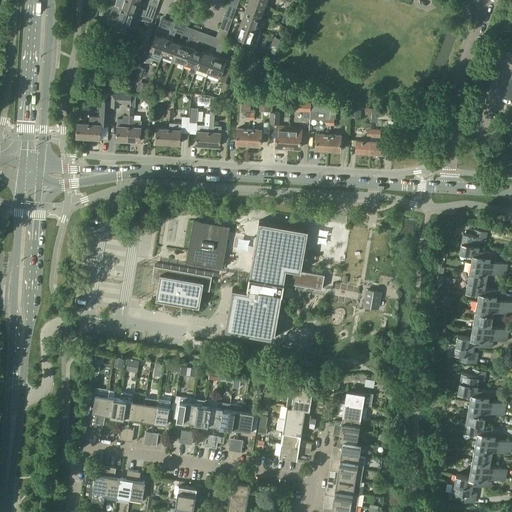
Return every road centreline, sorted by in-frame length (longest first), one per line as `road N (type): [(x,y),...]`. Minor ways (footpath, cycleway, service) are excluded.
road 1 (tertiary): [(446,187),(147,170),(65,177)]
road 2 (residential): [(72,511),(78,461),(91,446),(312,482)]
road 3 (secondary): [(19,170),(12,395)]
road 4 (residential): [(446,187),(448,130),(484,10)]
road 5 (secondary): [(38,173),(46,0)]
road 6 (secondary): [(30,0),(19,170)]
road 7 (secondary): [(12,395),(33,239)]
